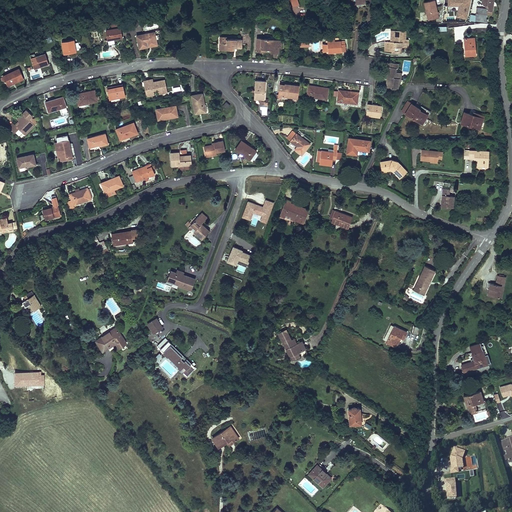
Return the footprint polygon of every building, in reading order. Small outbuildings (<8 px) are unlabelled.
[(428,21),(438,19),(434,0),(423,3),(428,21)] [(466,21),(471,0),(447,0),(448,7),(459,7),(456,18),(466,21)] [(492,9),(493,0),(481,0),(482,1),(483,4),(486,4),(487,7),(487,9),(492,9)] [(477,8),(476,16),(472,16),(471,20),(475,20),(475,21),(487,22),(487,20),(486,19),(487,9),(483,8),(480,8),(477,8)] [(106,30),(109,45),(112,44),(112,43),(114,43),(114,39),(122,38),(120,27),(106,30)] [(392,51),(392,52),(398,53),(398,47),(402,47),(402,39),(405,39),(406,30),(393,30),(393,35),(394,35),(394,41),(391,41),(386,41),(386,51),(392,51)] [(139,48),(157,45),(154,32),(137,36),(139,48)] [(464,38),(465,56),(475,55),(474,37),(464,38)] [(220,42),(219,49),(234,50),(234,45),(236,45),(236,47),(241,48),(241,39),(226,38),(223,38),(223,43),(220,42)] [(278,52),(279,39),(257,38),(256,51),(265,51),(271,51),(271,52),(273,52),(277,52),(278,52)] [(328,51),(328,53),(346,51),(345,44),(341,44),(341,41),(335,41),(334,38),(327,38),(327,44),(328,51)] [(62,41),(64,54),(76,51),(80,51),(81,49),(80,47),(79,46),(78,43),(75,44),(74,39),(62,41)] [(31,58),(34,69),(49,64),(45,54),(31,58)] [(389,79),(388,88),(397,89),(398,85),(400,72),(395,72),(396,68),(397,68),(398,63),(388,62),(387,66),(385,76),(387,77),(390,77),(390,80),(389,79)] [(3,77),(7,85),(13,82),(13,81),(15,80),(15,82),(24,78),(19,69),(11,72),(12,73),(3,77)] [(144,82),(147,96),(154,95),(153,90),(158,89),(159,94),(167,92),(164,80),(153,82),(152,79),(149,80),(149,81),(144,82)] [(264,100),(265,81),(255,80),(255,90),(256,90),(256,92),(254,92),(254,99),(258,100),(262,100),(264,100)] [(285,84),(285,85),(280,84),(279,95),(283,95),(283,96),(297,98),(299,86),(285,84)] [(309,85),(307,97),(327,99),(328,88),(321,87),(320,89),(317,89),(318,87),(309,85)] [(107,89),(109,99),(125,96),(123,86),(107,89)] [(76,94),(79,105),(97,101),(96,99),(96,96),(94,90),(76,94)] [(339,90),(337,101),(357,104),(358,92),(349,91),(349,92),(347,92),(348,91),(339,90)] [(193,104),(195,114),(207,111),(206,104),(204,105),(202,93),(191,95),(193,103),(194,102),(194,104),(193,104)] [(45,102),(49,112),(66,107),(63,96),(45,102)] [(422,123),(429,111),(420,106),(419,108),(408,101),(402,111),(422,123)] [(367,104),(366,115),(380,117),(382,106),(377,105),(378,104),(372,103),(372,105),(367,104)] [(156,109),(158,120),(168,118),(168,115),(169,115),(170,116),(177,115),(175,105),(156,109)] [(19,129),(25,135),(35,125),(29,119),(32,115),(26,109),(23,113),(24,115),(19,121),(15,125),(13,123),(9,127),(15,133),(19,129)] [(464,112),(461,123),(479,129),(483,116),(473,112),(473,114),(464,112)] [(138,133),(134,123),(116,129),(120,140),(127,137),(127,136),(129,135),(129,136),(138,133)] [(293,131),(287,138),(290,141),(296,133),(293,131)] [(87,138),(90,147),(97,145),(97,144),(99,143),(100,146),(108,143),(105,133),(87,138)] [(297,146),(295,149),(302,154),(310,144),(296,133),(290,141),(296,145),(297,144),(298,145),(297,146)] [(349,138),(347,153),(357,155),(357,149),(359,149),(359,150),(369,151),(370,141),(349,138)] [(60,157),(61,161),(72,159),(68,139),(57,142),(60,157)] [(241,140),(235,149),(250,160),(250,159),(254,160),(258,154),(256,151),(256,150),(241,140)] [(216,153),(216,152),(225,150),(223,141),(214,143),(214,145),(213,145),(212,145),(204,146),(206,156),(216,153)] [(332,163),(332,159),(332,157),(336,157),(337,152),(337,145),(334,145),(333,149),(328,149),(328,152),(318,150),(317,161),(319,162),(332,163)] [(438,159),(439,151),(421,149),(420,160),(430,161),(438,162),(438,159)] [(488,165),(489,151),(469,150),(469,152),(469,158),(478,159),(477,164),(478,164),(488,165)] [(170,153),(171,166),(181,165),(190,164),(191,164),(191,155),(186,155),(182,156),(182,152),(170,153)] [(17,158),(19,167),(24,166),(24,165),(27,164),(28,166),(36,165),(33,154),(17,158)] [(381,162),(382,170),(389,169),(390,168),(394,169),(393,172),(399,178),(407,171),(397,161),(392,160),(381,162)] [(132,171),(136,182),(155,174),(153,170),(156,168),(154,162),(146,165),(147,168),(140,171),(139,168),(132,171)] [(102,185),(107,197),(115,193),(114,189),(123,185),(119,175),(109,180),(110,181),(102,185)] [(68,201),(70,209),(74,207),(74,205),(91,199),(90,197),(92,197),(89,188),(88,189),(87,188),(79,191),(76,192),(70,194),(72,200),(68,201)] [(443,189),(441,206),(453,207),(454,196),(449,196),(449,190),(443,189)] [(266,218),(271,202),(264,199),(262,206),(257,205),(256,207),(253,206),(254,204),(247,201),(242,217),(248,219),(251,211),(261,214),(261,216),(266,218)] [(286,199),(280,216),(284,217),(285,215),(303,222),(308,209),(290,202),(290,201),(286,199)] [(42,209),(45,219),(61,215),(58,204),(54,205),(54,207),(49,208),(49,207),(42,209)] [(352,217),(335,210),(331,222),(348,228),(352,217)] [(194,232),(202,240),(209,231),(201,224),(205,219),(200,214),(195,219),(191,224),(194,226),(197,229),(194,232)] [(303,224),(303,222),(285,215),(284,217),(303,224)] [(0,230),(9,228),(9,231),(14,230),(12,222),(8,223),(7,217),(0,218),(0,230)] [(113,246),(133,242),(132,237),(132,233),(124,234),(124,232),(116,233),(116,235),(112,236),(113,246)] [(95,245),(99,243),(94,234),(88,237),(93,246),(95,245)] [(108,251),(103,241),(99,243),(95,245),(99,255),(108,251)] [(247,263),(250,255),(241,251),(241,250),(232,246),(227,259),(236,262),(237,259),(247,263)] [(390,255),(380,251),(376,263),(385,266),(387,259),(389,259),(390,255)] [(375,267),(385,271),(389,259),(387,259),(385,266),(376,263),(375,267)] [(435,270),(424,265),(415,285),(426,291),(435,270)] [(172,282),(176,272),(170,270),(167,280),(172,282)] [(191,290),(195,278),(182,274),(183,272),(177,270),(176,272),(172,282),(178,285),(191,290)] [(504,286),(506,277),(498,275),(497,280),(496,280),(495,284),(490,283),(489,288),(487,295),(498,297),(501,285),(504,286)] [(426,291),(415,285),(413,289),(424,294),(426,291)] [(41,306),(32,291),(26,295),(28,298),(22,302),(29,313),(41,306)] [(163,328),(157,318),(148,323),(154,333),(163,328)] [(407,332),(394,326),(392,330),(389,328),(384,340),(387,341),(386,343),(396,347),(400,338),(402,335),(404,336),(407,332)] [(116,327),(96,340),(103,351),(115,343),(119,348),(126,343),(116,327)] [(290,356),(303,350),(299,343),(297,344),(294,346),(292,340),(286,329),(279,333),(290,356)] [(195,368),(171,345),(173,344),(166,337),(158,346),(169,356),(168,357),(179,368),(179,367),(188,375),(195,368)] [(464,371),(487,364),(480,343),(470,347),(472,353),(474,361),(471,362),(461,365),(464,371)] [(41,372),(15,372),(15,385),(44,385),(44,375),(41,375),(41,372)] [(502,397),(510,395),(511,396),(511,384),(510,385),(500,388),(502,397)] [(466,403),(469,412),(477,410),(475,404),(483,401),(480,390),(463,396),(465,400),(467,400),(468,402),(466,403)] [(361,424),(361,419),(359,419),(358,413),(360,413),(359,408),(355,408),(355,407),(354,407),(353,407),(352,407),(352,408),(352,409),(348,409),(350,425),(361,424)] [(229,445),(238,439),(232,430),(230,431),(227,427),(213,437),(219,447),(227,442),(229,445)] [(508,459),(509,463),(511,461),(511,439),(509,440),(508,440),(502,442),(505,451),(506,450),(507,455),(508,459)] [(457,473),(457,469),(463,468),(462,460),(464,452),(454,449),(451,459),(451,460),(452,469),(449,469),(450,474),(457,473)] [(313,477),(323,486),(331,478),(317,465),(310,473),(314,476),(313,477)] [(456,499),(455,480),(445,480),(446,500),(456,499)]
